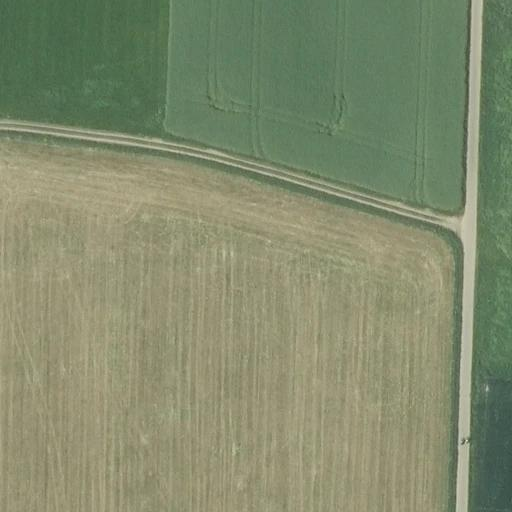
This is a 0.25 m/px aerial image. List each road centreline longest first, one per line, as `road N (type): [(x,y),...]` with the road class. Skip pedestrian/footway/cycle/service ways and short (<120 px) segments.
road 1 (track): [(476,0),(461,511)]
road 2 (track): [(0,130),(182,151),(469,234)]
